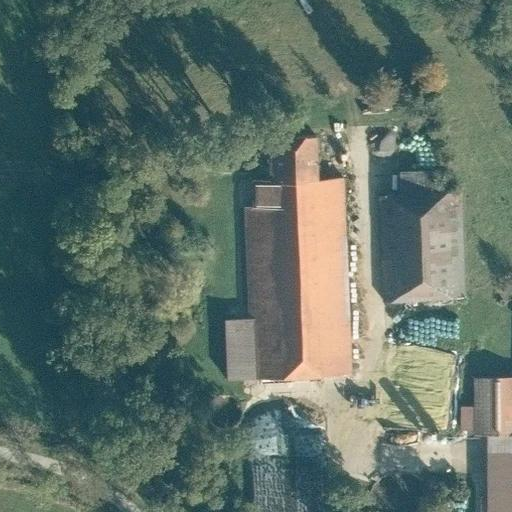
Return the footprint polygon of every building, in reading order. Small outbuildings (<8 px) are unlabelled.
[(307,139),(262,142),(264,186),(310,183),(307,139)] [(351,373),(339,182),(310,183),(264,186),(248,187),(249,208),(239,208),(245,317),(221,319),(224,381),(351,373)] [(379,300),(461,297),(457,187),(375,191),(379,300)] [(415,371),(411,395),(449,402),(458,352),(410,343),(405,369),(415,371)] [(511,511),(511,379),(472,379),(472,437),(482,437),(482,511),(511,511)]
